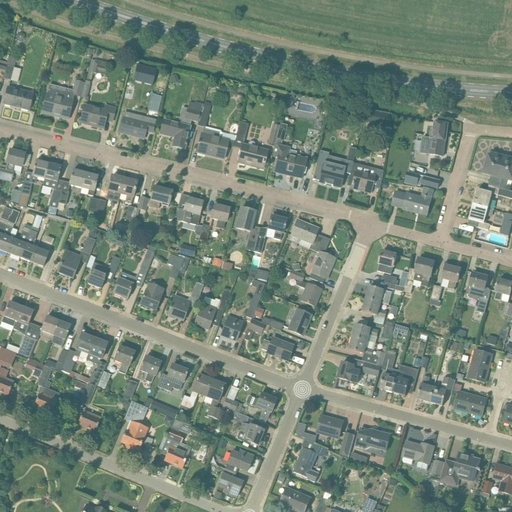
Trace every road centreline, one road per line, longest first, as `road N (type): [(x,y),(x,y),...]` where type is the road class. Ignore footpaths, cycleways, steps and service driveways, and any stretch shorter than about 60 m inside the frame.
road 1 (primary): [(511,92),(287,62),(76,0)]
road 2 (residential): [(370,222),(0,129)]
road 3 (residential): [(301,390),(0,274)]
road 4 (unclassified): [(229,511),(0,419)]
road 5 (residential): [(487,438),(301,390)]
road 6 (residential): [(301,390),(370,222)]
road 7 (residential): [(440,241),(468,130),(511,132)]
road 8 (residential): [(249,511),(301,390)]
